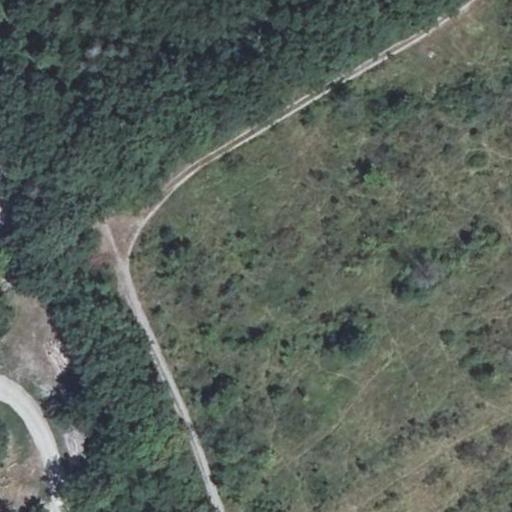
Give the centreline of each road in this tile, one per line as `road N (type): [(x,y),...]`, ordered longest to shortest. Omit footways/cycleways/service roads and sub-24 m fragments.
road 1 (track): [(112,241),(182,173),(470,0)]
road 2 (track): [(112,241),(127,300),(219,511)]
road 3 (track): [(67,511),(29,410),(0,387)]
